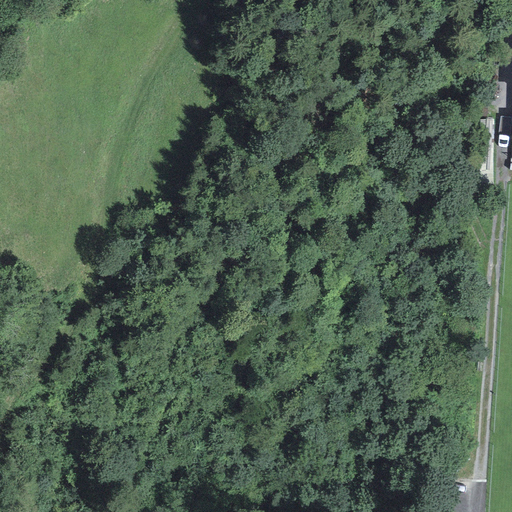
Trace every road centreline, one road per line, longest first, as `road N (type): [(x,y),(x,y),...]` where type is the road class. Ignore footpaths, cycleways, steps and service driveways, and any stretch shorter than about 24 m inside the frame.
road 1 (track): [(0,453),(25,396),(131,249),(146,202),(145,154),(190,50),(202,0)]
road 2 (track): [(479,511),(511,93)]
